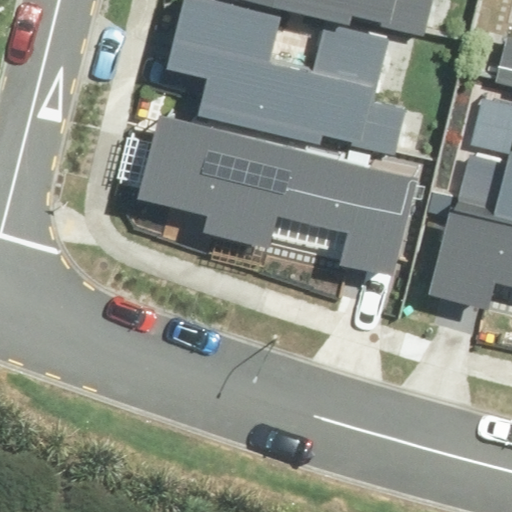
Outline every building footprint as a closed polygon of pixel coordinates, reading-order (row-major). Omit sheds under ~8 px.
[(183,0),(172,43),(218,55),(210,86),(398,133),(409,90),(376,82),(392,20),(334,6),(324,44),(283,34),(291,0),(183,0)] [(369,0),(433,16),(437,0),(369,0)] [(171,95),(152,170),(221,187),(216,207),(285,224),(293,191),(357,207),(349,241),(399,253),(423,157),(171,95)] [(476,139),(466,173),(511,184),(511,132),(508,148),(476,139)] [(511,184),(466,173),(441,266),(493,281),(501,254),(511,257),(511,184)]
